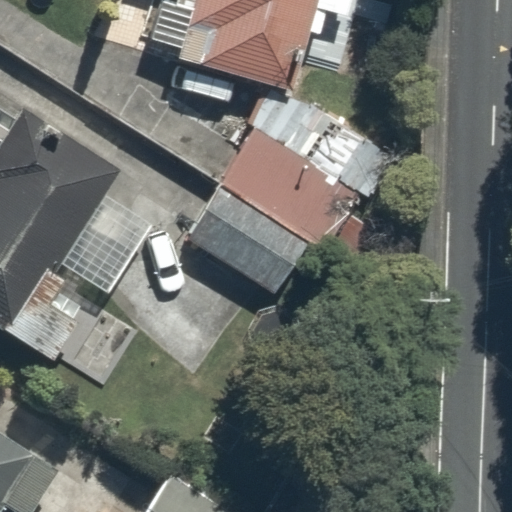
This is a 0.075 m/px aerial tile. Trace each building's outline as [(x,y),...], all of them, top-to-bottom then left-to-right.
[(342,0),(161,0),(148,40),(281,86),(307,11),(336,20),(342,0)] [(265,90),(212,180),(303,234),(333,251),(386,162),(265,90)] [(0,336),(45,366),(150,203),(0,106),(0,336)] [(303,234),(212,180),(174,244),(265,299),(303,234)] [(15,511),(43,470),(0,441),(0,509),(4,511),(15,511)] [(232,511),(153,468),(128,511),(232,511)]
